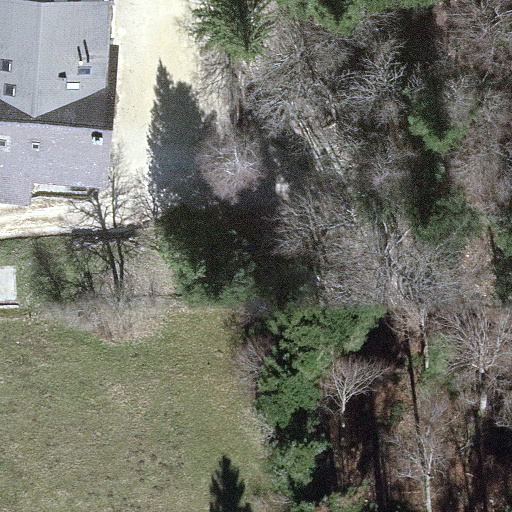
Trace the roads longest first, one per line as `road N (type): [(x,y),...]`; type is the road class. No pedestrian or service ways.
road 1 (track): [(511,368),(376,257),(230,165),(173,178)]
road 2 (track): [(173,178),(202,0)]
road 3 (track): [(0,203),(173,178)]
